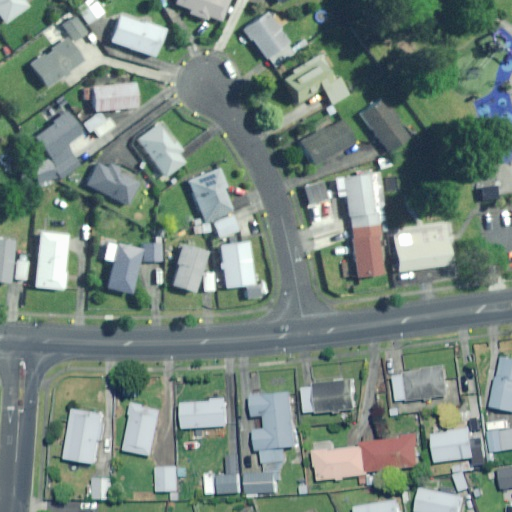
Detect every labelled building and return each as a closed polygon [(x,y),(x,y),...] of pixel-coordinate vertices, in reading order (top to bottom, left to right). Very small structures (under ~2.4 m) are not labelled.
[(0,0),(0,17),(4,22),(26,6),(21,0),(0,0)] [(83,0),(80,2),(85,9),(77,13),(85,24),(101,13),(94,2),(97,0),(83,0)] [(172,0),(171,4),(187,10),(185,14),(203,20),(205,16),(217,21),(225,0),(172,0)] [(279,9),(274,22),(284,26),(289,13),(279,9)] [(273,68),(292,54),(284,43),(286,42),(264,12),(240,30),(262,59),(265,57),(273,68)] [(162,29),(115,16),(108,42),(117,45),(115,51),(123,54),(125,48),(152,56),(155,45),(158,45),(162,29)] [(85,32),(73,17),(60,27),(72,42),(85,32)] [(42,88),(59,77),(61,80),(70,74),(68,71),(80,63),(64,40),(27,64),(42,88)] [(335,77),(331,79),(326,69),(332,65),(324,50),(287,71),(289,74),(280,79),(293,103),(320,88),(329,104),(345,95),(335,77)] [(134,107),(131,83),(80,88),(81,99),(88,99),(89,111),(134,107)] [(405,138),(379,100),(358,114),(384,152),(405,138)] [(57,179),(76,164),(70,155),(62,146),(79,132),(64,113),(28,142),(50,170),(57,179)] [(113,125),(107,117),(90,130),(96,138),(113,125)] [(351,143),(337,119),(297,142),(310,166),(351,143)] [(184,161),(178,153),(181,151),(160,121),(152,127),(134,140),(162,177),(184,161)] [(124,206),(135,184),(129,181),(133,174),(108,161),(104,168),(93,162),(82,184),(124,206)] [(43,170),(31,174),(36,188),(47,184),(43,170)] [(224,187),(217,170),(187,182),(202,222),(228,211),(219,189),(224,187)] [(343,211),(345,210),(346,219),(348,218),(349,228),(375,225),(375,223),(382,222),(380,205),(369,206),(365,174),(339,177),(343,211)] [(398,189),(398,180),(384,180),(385,190),(398,189)] [(324,200),(319,182),(300,187),(305,205),(324,200)] [(494,197),(492,184),(474,186),(476,200),(494,197)] [(235,231),(229,216),(211,223),(216,238),(235,231)] [(452,222),(416,227),(396,230),(397,235),(387,236),(392,272),(446,265),(445,255),(457,253),(452,222)] [(349,228),(347,228),(353,278),(378,275),(373,236),(377,235),(375,225),(349,228)] [(64,234),(36,232),(32,287),(60,289),(64,234)] [(10,240),(0,239),(0,282),(7,283),(10,240)] [(138,250),(104,242),(100,259),(109,261),(103,288),(128,294),(138,250)] [(252,285),(246,242),(216,245),(221,288),(242,285),(244,299),(257,297),(256,284),(252,285)] [(157,261),(158,244),(141,243),(141,261),(157,261)] [(204,251),(179,244),(168,286),(192,292),(204,251)] [(24,262),(13,260),(11,279),(23,280),(24,262)] [(211,273),(201,273),(201,291),(211,291),(211,273)] [(511,359),(501,357),(491,407),(511,411),(511,359)] [(411,403),(425,400),(426,403),(435,401),(434,398),(451,395),(445,366),(392,377),(398,402),(411,399),(411,403)] [(304,414),(318,413),(318,415),(344,413),(343,411),(356,410),(354,381),(315,384),(315,388),(302,389),(304,414)] [(261,450),(263,469),(286,467),(285,448),(295,447),(290,393),(251,397),(253,417),(266,416),(268,430),(253,432),(255,451),(261,450)] [(227,427),(226,399),(210,400),(210,402),(184,404),(185,429),(227,427)] [(160,410),(132,405),(124,451),(152,456),(160,410)] [(105,422),(101,422),(102,414),(72,410),(65,460),(95,464),(97,448),(98,443),(102,443),(105,422)] [(511,450),(511,429),(489,432),(491,453),(511,450)] [(470,436),(470,430),(434,434),(437,462),(485,458),(483,434),(470,436)] [(365,447),(368,473),(419,467),(415,436),(365,442),(365,447)] [(368,473),(365,447),(362,447),(314,453),(318,481),(369,475),(368,473)] [(511,487),(511,467),(499,470),(502,489),(511,487)] [(177,491),(177,468),(155,468),(156,492),(177,491)] [(276,493),(275,473),(245,474),(246,494),(276,493)] [(469,488),(463,473),(454,476),(460,492),(469,488)] [(238,475),(231,476),(216,477),(217,494),(239,493),(238,477),(238,475)] [(113,499),(113,479),(94,479),(95,500),(113,499)] [(459,511),(463,497),(421,489),(416,511),(459,511)] [(400,511),(398,501),(356,508),(356,511),(400,511)]
